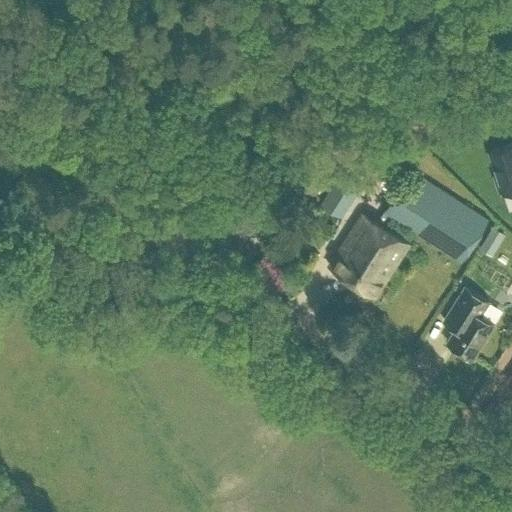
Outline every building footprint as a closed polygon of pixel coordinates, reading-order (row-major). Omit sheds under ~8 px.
[(511,142),(490,149),(498,173),(495,174),(500,191),(503,190),(504,192),(511,188),(511,142)] [(491,220),(413,170),(386,212),(463,262),(491,220)] [(410,240),(364,210),(330,264),(376,293),(410,240)] [(495,322),(481,313),(490,300),(466,285),(453,306),(465,314),(448,340),(474,356),(495,322)] [(488,311),(503,319),(509,308),(494,300),(488,311)]
